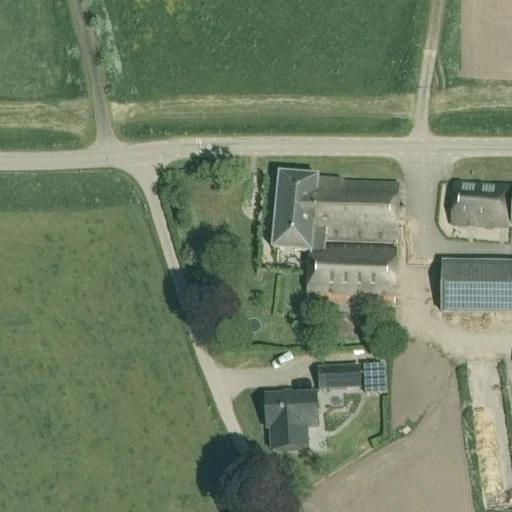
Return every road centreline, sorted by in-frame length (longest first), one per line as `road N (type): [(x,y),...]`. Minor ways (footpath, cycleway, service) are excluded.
road 1 (tertiary): [(511,149),(177,150),(0,162)]
road 2 (track): [(435,0),(418,149)]
